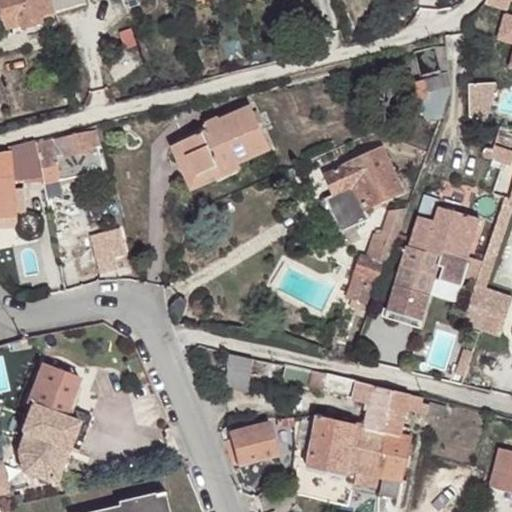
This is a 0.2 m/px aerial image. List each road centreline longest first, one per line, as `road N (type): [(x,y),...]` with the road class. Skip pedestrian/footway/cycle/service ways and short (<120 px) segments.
road 1 (residential): [(0,140),(441,27),(473,0)]
road 2 (residential): [(226,511),(151,326),(113,301),(28,313),(0,298)]
